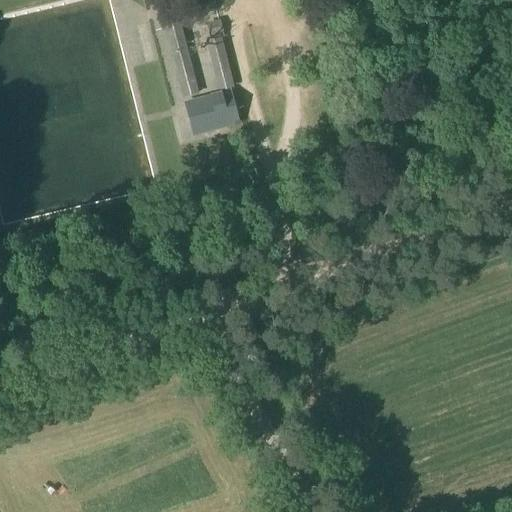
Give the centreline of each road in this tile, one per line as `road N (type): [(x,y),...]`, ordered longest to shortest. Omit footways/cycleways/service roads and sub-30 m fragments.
road 1 (track): [(259,293),(511,203)]
road 2 (unclassified): [(311,511),(202,314)]
road 3 (track): [(202,314),(0,387)]
